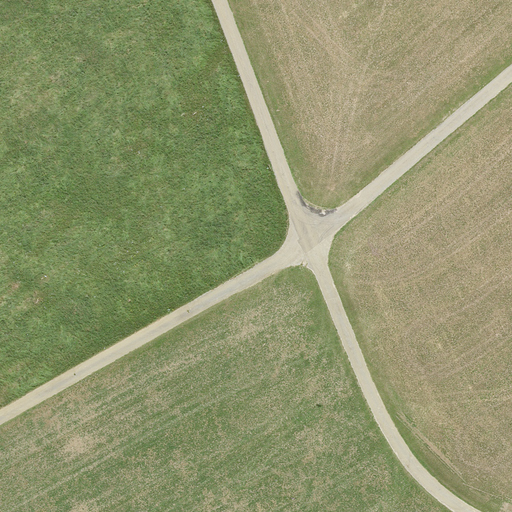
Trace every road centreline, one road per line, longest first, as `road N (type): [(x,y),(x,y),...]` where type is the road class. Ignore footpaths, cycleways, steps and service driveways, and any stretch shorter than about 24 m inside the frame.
road 1 (track): [(476,511),(411,458),(365,386),(310,237),(0,413)]
road 2 (track): [(221,0),(310,237),(511,71)]
